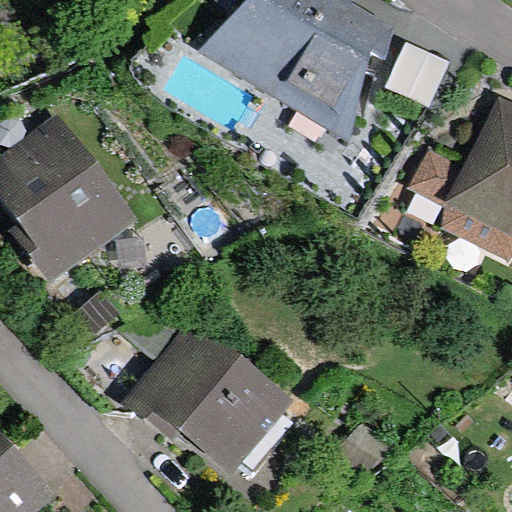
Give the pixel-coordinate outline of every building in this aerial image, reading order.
[(248,0),(203,51),(348,142),(369,53),(383,58),(393,29),(353,7),(354,0),(248,0)] [(450,62),(403,42),(385,84),(432,104),(450,62)] [(511,123),(492,113),(459,176),(424,157),(405,194),(511,250),(511,123)] [(135,220),(57,114),(0,156),(0,193),(19,220),(11,226),(52,281),(135,220)] [(192,315),(128,404),(173,439),(178,431),(226,467),(286,392),(192,315)] [(388,329),(365,368),(389,382),(412,344),(388,329)] [(0,431),(0,511),(41,511),(58,498),(0,431)]
